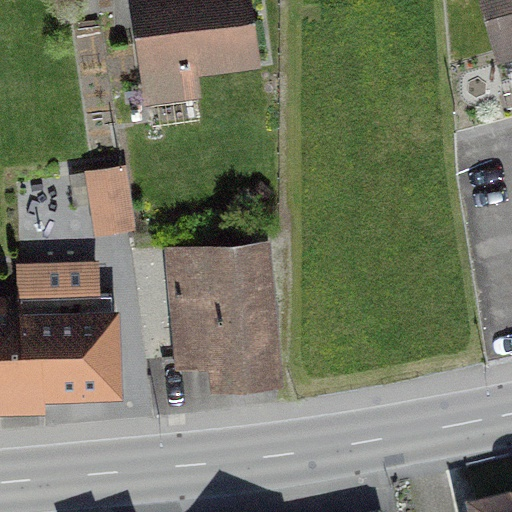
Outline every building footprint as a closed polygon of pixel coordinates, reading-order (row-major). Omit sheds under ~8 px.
[(248,59),(240,0),(133,0),(144,73),(248,59)] [(511,49),(511,0),(481,0),(497,54),(511,49)] [(98,237),(136,232),(126,169),(88,175),(98,237)] [(217,380),(266,376),(255,249),(167,257),(176,362),(215,359),(217,380)] [(0,403),(40,402),(39,392),(78,391),(111,390),(103,253),(41,258),(44,305),(52,305),(53,317),(17,319),(0,319),(0,403)]
